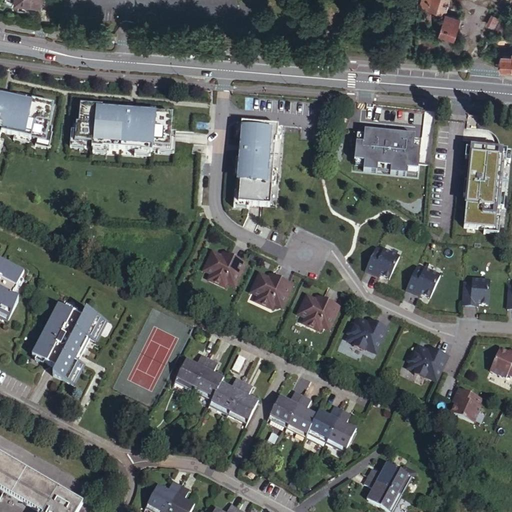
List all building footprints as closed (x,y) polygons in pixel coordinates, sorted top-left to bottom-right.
[(461,17),(446,13),(449,0),(420,0),(418,8),(443,15),(437,35),(454,40),(461,17)] [(501,31),(505,20),(490,15),(486,25),(501,31)] [(17,96),(16,102),(32,105),(33,101),(33,100),(17,96)] [(0,141),(2,134),(15,136),(30,140),(36,141),(46,143),(49,132),(54,106),(33,101),(32,105),(16,102),(0,98),(0,141)] [(102,112),(102,108),(81,106),(78,124),(76,124),(75,132),(74,143),(86,144),(92,145),(91,149),(92,149),(102,150),(102,149),(109,149),(135,151),(151,152),(153,152),(153,151),(153,147),(171,149),(172,130),(173,116),(155,114),(155,116),(142,115),(138,115),(138,109),(125,108),(125,114),(116,113),(102,112)] [(334,114),(331,123),(336,124),(339,116),(334,114)] [(241,121),(241,123),(240,133),(240,135),(243,135),(241,157),(239,171),(237,190),(236,202),(249,203),(270,205),(271,192),(270,192),(271,183),(272,169),(275,139),(277,139),(277,136),(278,127),(278,125),(241,121)] [(372,123),(370,146),(389,147),(389,145),(401,146),(400,156),(420,157),(421,133),(402,132),(402,134),(386,133),(387,124),(372,123)] [(176,131),(172,130),(171,149),(153,147),(153,151),(158,151),(158,156),(174,158),(176,131)] [(53,133),(49,132),(46,143),(36,141),(35,146),(49,149),(53,133)] [(75,132),(71,132),(70,148),(86,149),(86,144),(74,143),(75,132)] [(469,145),(468,148),(467,157),(467,159),(470,160),(468,181),(467,196),(464,226),(498,229),(499,216),(498,216),(499,207),(500,193),(502,163),(504,163),(504,161),(505,151),(506,148),(469,145)] [(360,161),(340,148),(333,159),(353,172),(360,161)] [(331,162),(351,175),(353,172),(333,159),(331,162)] [(237,190),(235,190),(234,206),(249,208),(249,203),(236,202),(237,190)] [(501,217),(499,216),(498,229),(484,228),(484,232),(499,233),(501,217)] [(374,252),(368,265),(375,268),(374,270),(381,274),(390,278),(400,256),(384,248),(381,255),(374,252)] [(222,255),(213,251),(204,270),(212,273),(209,279),(226,286),(228,281),(231,275),(235,277),(242,260),(227,253),(226,257),(222,255)] [(0,312),(11,318),(20,300),(14,297),(28,270),(0,255),(0,312)] [(246,261),(242,260),(235,277),(231,275),(228,281),(235,284),(246,261)] [(379,276),(381,274),(374,270),(375,268),(368,265),(366,270),(379,276)] [(415,271),(409,284),(416,287),(415,290),(421,292),(431,297),(441,275),(425,267),(422,274),(415,271)] [(269,277),(260,273),(252,292),(259,295),(256,300),(273,308),(275,303),(278,297),(282,299),(290,282),(274,275),(273,279),(269,277)] [(465,282),(463,302),(481,303),(489,304),(490,279),(473,278),(472,283),(465,282)] [(293,283),(290,282),(282,299),(278,297),(275,303),(282,306),(293,283)] [(415,290),(416,287),(409,284),(407,289),(420,295),(421,292),(415,290)] [(317,299),(307,295),(299,314),(306,317),(304,322),(320,330),(322,325),(325,319),(329,321),(337,304),(322,297),(320,300),(317,299)] [(340,305),(337,304),(329,321),(325,319),(322,325),(329,328),(340,305)] [(59,374),(77,383),(108,321),(91,312),(87,318),(61,305),(36,355),(62,368),(59,374)] [(377,353),(388,327),(375,321),(374,324),(368,322),(358,317),(355,324),(352,323),(348,333),(351,334),(348,340),(355,343),(354,345),(364,350),(366,348),(377,353)] [(437,381),(449,355),(436,349),(435,352),(429,349),(419,345),(416,352),(413,351),(408,361),(411,362),(409,367),(416,371),(415,373),(425,378),(426,376),(437,381)] [(511,373),(511,352),(507,350),(501,347),(491,369),(507,376),(509,372),(511,373)] [(178,383),(195,392),(212,359),(205,355),(198,368),(197,371),(193,369),(195,366),(188,363),(178,383)] [(195,392),(213,401),(221,385),(224,380),(218,378),(216,381),(213,379),(215,376),(221,363),(212,359),(195,392)] [(511,380),(498,377),(496,385),(510,388),(511,382),(511,380)] [(213,401),(211,406),(230,417),(247,383),(238,379),(232,391),(231,393),(227,392),(229,389),(221,385),(213,401)] [(247,383),(230,417),(250,426),(260,405),(252,401),(251,404),(247,402),(249,399),(255,387),(247,383)] [(458,406),(465,390),(462,388),(455,404),(458,406)] [(483,397),(465,390),(458,406),(454,413),(476,422),(484,406),(480,404),(483,397)] [(290,431),(307,398),(299,394),(293,407),(291,410),(288,408),(290,405),(282,401),(272,422),(290,431)] [(308,440),(310,436),(318,420),(312,417),(310,420),(307,418),(309,415),(315,402),(307,398),(290,431),(308,440)] [(329,445),(346,412),(338,408),(331,421),(330,424),(327,422),(328,419),(320,415),(318,420),(310,436),(329,445)] [(354,416),(346,412),(329,445),(348,455),(359,434),(352,431),(350,434),(346,432),(348,429),(354,416)] [(0,490),(36,511),(78,511),(83,504),(0,455),(0,490)] [(371,468),(367,475),(403,495),(413,477),(387,462),(383,470),(386,472),(384,475),(381,473),(371,468)] [(393,511),(403,495),(367,475),(363,482),(373,488),(376,489),(374,493),(370,491),(367,498),(389,511),(393,511)] [(146,508),(153,511),(167,511),(182,485),(174,481),(167,494),(166,496),(163,495),(165,492),(157,488),(146,508)] [(182,485),(167,511),(191,511),(193,508),(186,504),(185,507),(182,505),(183,502),(190,490),(182,485)]
